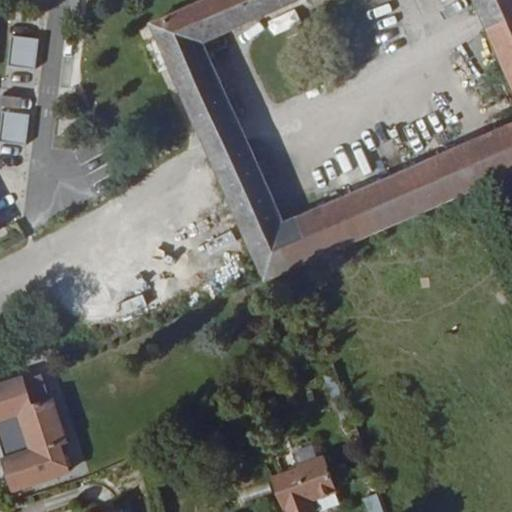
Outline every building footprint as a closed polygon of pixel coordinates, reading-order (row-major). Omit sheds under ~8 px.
[(511,129),(279,230),(200,44),(302,0),(205,0),(146,27),(259,287),(511,178),(511,0),(469,0),(511,103),(511,129)] [(30,62),(31,46),(4,43),(2,58),(30,62)] [(0,73),(28,77),(30,62),(2,58),(0,71),(0,73)] [(0,135),(21,138),(22,122),(0,120),(0,135)] [(0,151),(19,153),(21,138),(0,135),(0,151)] [(0,387),(0,490),(1,494),(55,473),(45,445),(52,442),(36,402),(34,402),(24,377),(0,387)] [(338,489),(326,455),(298,464),(299,467),(274,477),(286,511),(309,511),(306,501),(311,499),(338,489)] [(380,511),(377,496),(363,499),(366,511),(380,511)] [(247,511),(244,497),(206,505),(207,511),(247,511)] [(315,511),(311,499),(306,501),(309,511),(315,511)]
